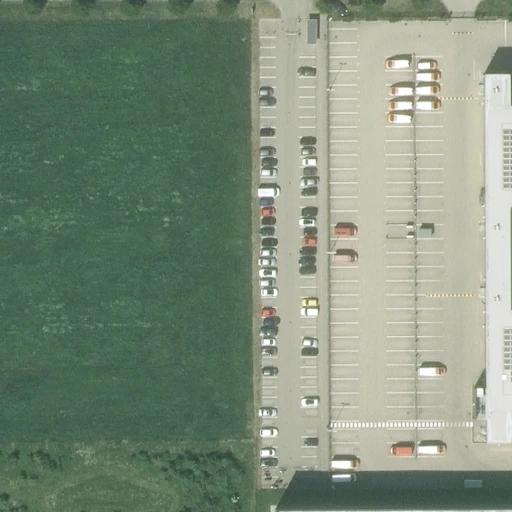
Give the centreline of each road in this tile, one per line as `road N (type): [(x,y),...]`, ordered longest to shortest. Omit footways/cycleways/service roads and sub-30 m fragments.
road 1 (unknown): [(454,0),(449,259)]
road 2 (unknown): [(449,259),(456,434),(472,456),(511,471)]
